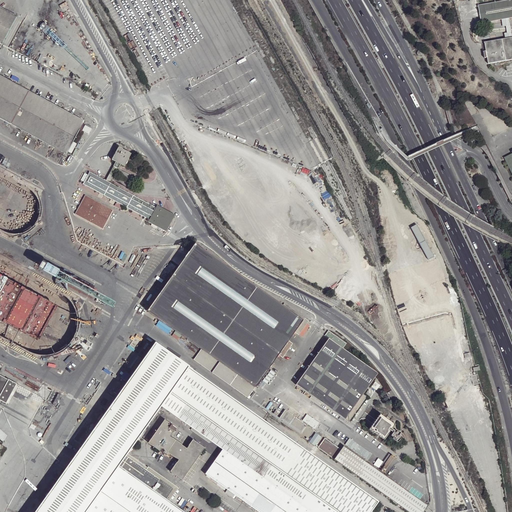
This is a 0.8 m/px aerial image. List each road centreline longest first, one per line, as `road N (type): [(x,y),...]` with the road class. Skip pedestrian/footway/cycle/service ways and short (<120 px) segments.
road 1 (primary): [(316,0),(465,290),(511,433)]
road 2 (motorway): [(335,0),(511,358)]
road 3 (motorway): [(511,315),(354,0)]
road 4 (primary): [(511,283),(455,162)]
road 5 (motorway): [(431,110),(365,0)]
road 6 (primary): [(431,110),(378,0)]
road 7 (unknown): [(323,314),(279,376),(315,403)]
